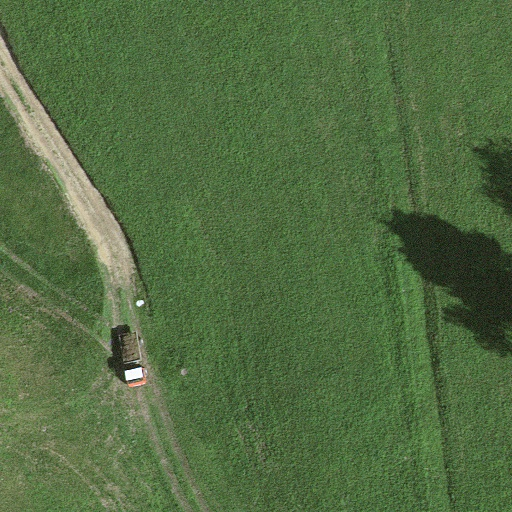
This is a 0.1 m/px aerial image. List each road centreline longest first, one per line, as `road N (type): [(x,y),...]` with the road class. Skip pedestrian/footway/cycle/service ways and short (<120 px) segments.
road 1 (track): [(442,511),(374,0)]
road 2 (track): [(138,320),(107,232),(0,59)]
road 3 (track): [(138,320),(187,511)]
